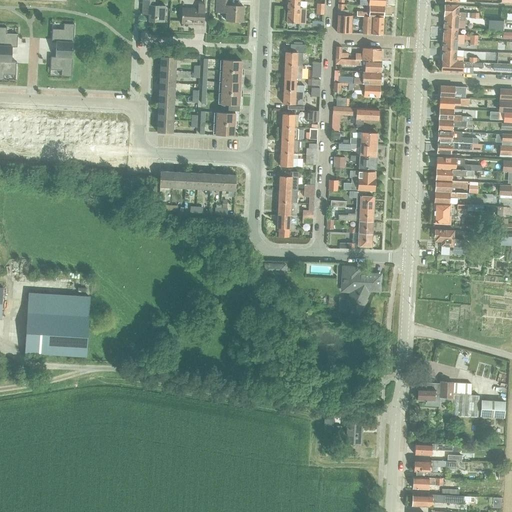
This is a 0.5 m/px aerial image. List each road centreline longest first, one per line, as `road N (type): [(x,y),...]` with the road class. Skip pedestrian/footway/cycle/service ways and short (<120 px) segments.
road 1 (secondary): [(390,511),(408,258)]
road 2 (residential): [(320,257),(330,39)]
road 3 (secondary): [(408,258),(421,43)]
road 4 (residential): [(258,160),(264,0)]
road 5 (residential): [(258,160),(148,153),(141,106)]
road 6 (residential): [(320,257),(261,248),(258,160)]
